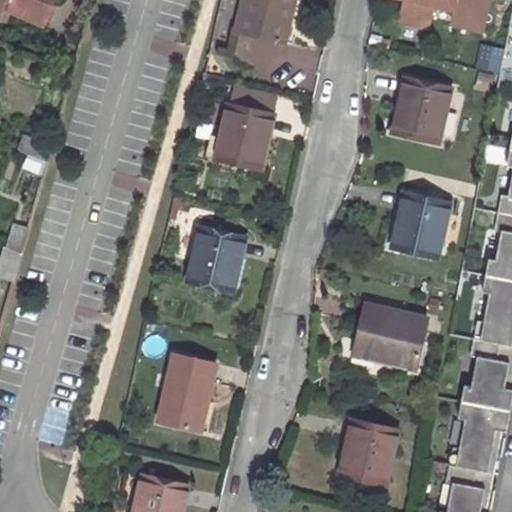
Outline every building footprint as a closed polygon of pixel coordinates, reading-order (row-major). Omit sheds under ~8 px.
[(0,0),(0,18),(7,21),(10,12),(43,25),(53,0),(0,0)] [(243,0),(237,31),(286,43),(290,23),(285,22),(290,0),(243,0)] [(425,3),(412,0),(405,0),(404,7),(423,12),(425,3)] [(457,0),(412,0),(425,3),(423,12),(433,14),(435,5),(455,10),(457,0)] [(408,100),(400,134),(439,143),(451,89),(405,78),(401,98),(408,100)] [(400,134),(408,100),(401,98),(392,132),(400,134)] [(255,167),(264,134),(270,135),(275,115),(229,104),(216,158),(255,167)] [(53,146),(24,134),(18,150),(31,155),(48,162),(53,146)] [(262,168),(270,135),(264,134),(255,167),(262,168)] [(511,151),(507,167),(511,168),(511,178),(509,197),(502,196),(498,214),(511,216),(511,151)] [(26,169),(44,176),(48,162),(31,155),(26,169)] [(408,216),(400,250),(438,258),(450,205),(404,194),(400,214),(408,216)] [(400,214),(391,248),(400,250),(408,216),(400,214)] [(486,276),(511,281),(511,216),(498,214),(495,231),(502,232),(496,261),(489,260),(486,276)] [(14,225),(6,248),(22,255),(29,230),(14,225)] [(226,290),(234,256),(242,258),(247,237),(200,227),(187,281),(226,290)] [(6,248),(0,267),(0,274),(15,280),(22,255),(6,248)] [(233,292),(242,258),(234,256),(226,290),(233,292)] [(511,281),(486,276),(483,293),(490,294),(484,323),(477,321),(474,339),(500,344),(511,346),(511,281)] [(372,353),(418,363),(428,318),(392,309),(391,311),(365,306),(358,339),(374,342),(372,353)] [(372,353),(374,342),(358,339),(354,355),(416,369),(418,363),(372,353)] [(462,402),(510,412),(511,403),(511,390),(504,389),(509,363),(497,361),(500,344),(474,339),(470,356),(477,358),(472,387),(465,385),(462,402)] [(497,361),(509,363),(511,350),(511,346),(500,344),(497,361)] [(175,354),(158,422),(196,431),(204,396),(209,397),(217,364),(175,354)] [(507,432),(510,412),(462,402),(458,418),(465,420),(460,448),(453,447),(449,465),(476,470),(488,472),(496,430),(507,432)] [(385,484),(398,430),(352,420),(347,440),(356,442),(348,476),(385,484)] [(347,440),(339,474),(348,476),(356,442),(347,440)] [(473,486),(476,470),(449,465),(446,483),(453,484),(447,511),(441,511),(440,511),(480,511),(485,489),(473,486)] [(473,486),(485,489),(488,472),(476,470),(473,486)] [(175,511),(177,504),(185,506),(190,486),(143,476),(133,511),(175,511)]
